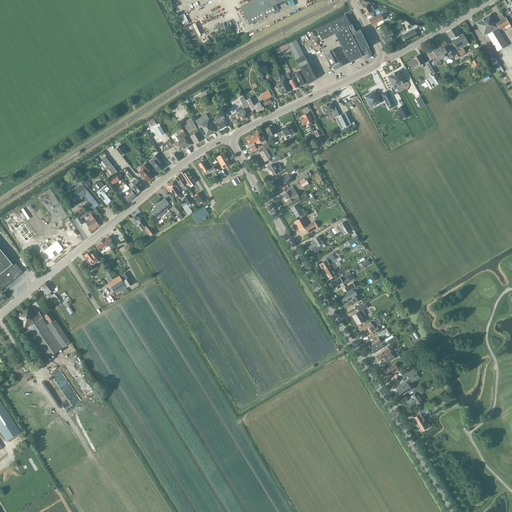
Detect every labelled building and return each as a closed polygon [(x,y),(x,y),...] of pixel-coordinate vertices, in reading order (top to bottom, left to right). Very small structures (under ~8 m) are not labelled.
[(254,0),(241,7),(249,24),(278,10),(275,4),(283,0),(285,3),(290,0),(254,0)] [(362,8),(366,15),(375,11),(372,6),(369,7),(368,5),(362,8)] [(369,20),(372,27),(377,24),(378,26),(390,20),(387,12),(369,20)] [(501,20),(496,23),(491,15),(476,24),(484,36),(487,34),(498,51),(508,45),(497,28),(499,27),(500,30),(505,27),(510,24),(506,17),(504,18),(502,13),(498,15),(501,20)] [(316,29),(318,33),(322,40),(335,34),(349,63),(364,55),(364,56),(365,56),(366,56),(366,57),(367,57),(367,56),(368,56),(369,55),(369,54),(369,53),(367,49),(368,48),(359,30),(355,32),(352,24),(350,25),(345,15),(316,29)] [(447,33),(457,50),(468,43),(463,34),(460,35),(456,28),(447,33)] [(383,33),(384,36),(383,40),(385,44),(393,41),(391,38),(393,35),(390,30),(383,33)] [(410,33),(406,35),(405,38),(406,41),(412,38),(413,39),(418,37),(415,30),(410,32),(410,33)] [(296,40),(288,44),(287,44),(307,84),(316,80),(296,40)] [(280,48),(283,55),(290,51),(287,44),(280,48)] [(310,60),(320,55),(315,44),(307,48),(310,53),(308,54),(310,60)] [(452,57),(453,56),(448,48),(445,50),(443,46),(438,49),(443,58),(444,61),(449,58),(450,58),(452,57)] [(443,58),(438,49),(433,52),(436,58),(433,60),(433,61),(436,65),(436,66),(438,66),(440,65),(440,63),(441,63),(439,60),(443,58)] [(325,53),(334,70),(341,66),(333,50),(325,53)] [(487,52),(500,74),(504,72),(491,50),(487,52)] [(408,62),(412,69),(418,66),(422,64),(418,56),(413,58),(414,59),(408,62)] [(471,60),(475,67),(480,64),(476,57),(471,60)] [(278,76),(282,84),(278,86),(280,90),(281,90),(283,95),(284,94),(284,95),(285,95),(287,94),(287,93),(290,91),(279,69),(278,71),(279,74),(279,75),(278,76)] [(323,79),(326,76),(324,74),(326,72),(323,69),(317,74),(323,79)] [(396,72),(393,73),(400,86),(406,82),(405,80),(407,79),(405,75),(403,76),(400,70),(399,70),(396,72)] [(294,74),(298,82),(299,82),(301,86),(303,85),(306,84),(305,84),(306,83),(300,71),(294,74)] [(289,87),(291,86),(293,90),(297,87),(293,79),(291,80),(288,73),(285,75),(287,79),(286,80),(289,87)] [(400,86),(393,73),(391,74),(391,75),(388,76),(387,77),(390,83),(389,84),(391,87),(392,86),(394,89),(400,86)] [(425,81),(430,89),(436,86),(431,77),(425,81)] [(260,95),(263,101),(271,97),(268,91),(260,95)] [(375,102),(376,104),(381,102),(378,96),(376,91),(372,93),(372,94),(371,95),(370,94),(365,97),(368,102),(370,101),(372,104),(375,102)] [(421,95),(429,112),(439,107),(435,100),(430,102),(426,93),(421,95)] [(274,96),(262,102),(265,107),(273,102),(273,101),(276,100),(274,96)] [(387,105),(390,104),(392,108),(395,106),(389,97),(384,99),(387,105)] [(240,100),(243,105),(235,110),(237,113),(230,116),(234,123),(235,123),(237,122),(237,121),(237,120),(240,118),(241,121),(247,118),(245,115),(246,114),(244,109),(245,109),(249,107),(244,98),(240,100)] [(254,105),(251,98),(246,101),(252,111),(255,109),(257,112),(261,110),(263,109),(264,108),(260,102),(254,105)] [(321,108),(324,115),(332,111),(341,130),(351,125),(345,113),(339,116),(334,106),(333,106),(331,103),(321,108)] [(406,113),(402,106),(398,108),(401,115),(406,113)] [(301,122),(304,121),(305,125),(308,123),(310,127),(313,125),(311,122),(313,121),(309,113),(308,113),(306,114),(304,115),(302,116),(302,117),(301,117),(302,117),(300,118),(301,122)] [(195,121),(205,138),(216,132),(206,114),(195,121)] [(223,120),(225,119),(222,115),(215,119),(216,119),(213,121),(215,125),(216,124),(219,130),(220,130),(221,130),(222,129),(222,128),(226,126),(223,120)] [(190,135),(190,136),(194,144),(203,139),(191,118),(183,122),(190,135)] [(283,131),(280,132),(283,138),(294,132),(290,124),(281,128),(283,131)] [(164,133),(160,126),(155,130),(159,137),(164,133)] [(266,129),(265,129),(271,141),(275,139),(275,138),(278,136),(275,130),(274,130),(272,126),(269,127),(268,127),(266,128),(266,129)] [(175,136),(178,141),(172,144),(178,153),(191,144),(183,131),(177,135),(175,136)] [(255,142),(257,141),(258,144),(263,141),(258,132),(252,136),(255,142)] [(278,133),(284,147),(286,145),(284,139),(283,138),(280,132),(278,133)] [(255,142),(252,136),(246,139),(249,145),(251,145),(251,146),(255,145),(254,143),(255,142)] [(120,145),(116,149),(121,155),(122,156),(126,153),(125,152),(120,145)] [(258,150),(265,162),(272,158),(274,156),(269,148),(268,145),(258,150)] [(163,152),(167,158),(170,156),(175,163),(181,159),(173,147),(166,152),(166,151),(163,152)] [(300,152),(298,147),(289,152),(292,157),(300,152)] [(216,158),(222,169),(230,165),(224,153),(216,158)] [(149,162),(157,172),(163,167),(160,163),(162,161),(157,155),(149,162)] [(98,163),(108,179),(117,173),(105,157),(98,163)] [(270,162),(271,165),(267,167),(272,176),(280,172),(283,170),(279,164),(276,165),(274,163),(277,161),(278,162),(281,160),(279,157),(270,162)] [(199,165),(203,173),(205,172),(208,175),(214,171),(215,170),(209,160),(203,163),(202,163),(200,163),(199,165)] [(140,173),(146,181),(148,180),(148,181),(152,178),(151,177),(152,176),(149,172),(151,170),(146,164),(141,168),(143,170),(140,173)] [(184,171),(179,174),(186,184),(188,187),(192,184),(193,186),(196,184),(188,172),(185,173),(184,171)] [(304,179),(311,175),(309,171),(297,178),(299,182),(300,182),(304,179)] [(179,174),(174,177),(182,189),(185,187),(183,185),(186,184),(179,174)] [(117,175),(108,180),(112,186),(120,180),(117,175)] [(289,178),(287,175),(275,182),(279,189),(292,182),(289,178)] [(62,184),(66,189),(76,182),(72,177),(62,184)] [(131,188),(136,195),(144,189),(141,185),(142,185),(139,182),(138,182),(136,179),(131,183),(134,186),(131,188)] [(304,179),(300,182),(303,187),(308,184),(306,180),(305,181),(304,179)] [(94,209),(99,205),(86,189),(88,187),(83,181),(80,183),(83,186),(79,189),(78,187),(70,194),(73,199),(71,200),(75,205),(80,202),(82,201),(81,200),(85,197),(94,209)] [(91,186),(97,192),(96,193),(106,205),(111,201),(105,193),(109,189),(106,185),(105,186),(103,183),(102,183),(101,182),(100,182),(99,182),(98,182),(97,182),(96,183),(95,182),(91,186)] [(179,191),(175,184),(173,182),(170,184),(169,184),(167,185),(168,185),(167,186),(171,191),(176,198),(178,197),(178,196),(180,195),(178,192),(179,191)] [(128,203),(136,196),(125,184),(120,189),(126,196),(124,198),(128,203)] [(287,192),(283,195),(288,204),(299,197),(292,186),(286,190),(287,192)] [(194,196),(200,205),(204,202),(199,193),(194,196)] [(308,199),(310,203),(315,200),(311,193),(307,196),(308,199)] [(183,199),(189,207),(192,204),(187,196),(183,199)] [(170,206),(165,199),(156,206),(157,207),(151,212),(157,219),(163,215),(162,214),(167,209),(167,208),(170,206)] [(177,214),(182,211),(176,204),(172,208),(177,214)] [(187,205),(182,208),(188,216),(192,213),(187,205)] [(291,208),(296,218),(305,213),(302,209),(300,210),(297,205),(291,208)] [(192,215),(197,222),(209,215),(204,208),(192,215)] [(90,213),(91,214),(87,217),(89,219),(95,228),(99,226),(94,218),(97,216),(93,211),(90,213)] [(147,227),(137,214),(131,219),(134,223),(136,221),(141,229),(142,228),(144,227),(146,229),(147,227)] [(83,223),(79,217),(75,219),(80,226),(83,223)] [(299,231),(304,228),(307,234),(317,228),(314,222),(308,225),(303,217),(294,222),(299,231)] [(95,228),(89,219),(84,222),(91,231),(95,228)] [(338,226),(344,235),(350,231),(344,222),(338,226)] [(17,231),(26,243),(34,237),(25,225),(17,231)] [(61,243),(66,240),(64,236),(67,234),(62,225),(54,229),(61,243)] [(145,229),(150,237),(155,233),(149,226),(147,227),(146,229),(144,227),(142,228),(143,231),(145,229)] [(289,236),(292,239),(299,234),(297,231),(289,236)] [(99,242),(100,243),(96,247),(100,252),(108,246),(110,249),(115,245),(109,237),(104,240),(103,239),(102,240),(100,241),(99,242)] [(318,247),(322,244),(318,237),(313,240),(313,241),(308,244),(309,245),(308,246),(310,250),(313,248),(313,249),(313,250),(314,252),(315,252),(319,250),(318,247)] [(60,252),(63,250),(57,241),(48,247),(46,244),(41,247),(50,260),(61,253),(60,252)] [(352,248),(355,256),(366,251),(362,243),(352,248)] [(96,262),(101,259),(95,252),(93,253),(91,251),(84,255),(89,262),(93,258),(96,262)] [(0,290),(1,290),(23,272),(14,262),(11,265),(10,264),(8,265),(0,254),(0,290)] [(334,263),(329,255),(325,258),(326,260),(319,265),(322,270),(334,263)] [(341,260),(339,257),(335,260),(336,261),(334,263),(322,270),(325,274),(336,268),(341,265),(339,261),(341,260)] [(325,274),(328,280),(336,275),(336,276),(340,274),(336,268),(325,274)] [(126,272),(119,276),(123,281),(123,280),(128,288),(133,284),(126,272)] [(344,285),(350,282),(345,274),(330,283),(333,288),(342,283),(344,285)] [(119,276),(109,283),(116,294),(126,287),(123,281),(119,276)] [(41,288),(47,295),(51,292),(48,288),(50,286),(46,282),(40,287),(41,288)] [(347,292),(355,287),(352,283),(344,288),(347,292)] [(343,303),(344,304),(352,299),(353,301),(354,303),(359,300),(354,291),(353,292),(341,299),(342,301),(341,301),(343,304),(343,303)] [(48,296),(49,297),(55,304),(59,301),(54,294),(52,295),(50,293),(48,296)] [(357,309),(359,312),(352,316),(357,325),(365,321),(362,317),(366,315),(363,310),(368,307),(365,304),(357,309)] [(62,348),(47,325),(42,318),(43,318),(38,312),(34,315),(29,308),(25,310),(25,309),(15,316),(24,330),(25,329),(46,359),(62,348)] [(54,320),(49,312),(44,315),(49,323),(54,320)] [(365,325),(365,324),(358,328),(361,333),(367,330),(371,336),(379,331),(378,329),(381,327),(381,325),(380,323),(380,322),(378,318),(377,318),(376,318),(365,325)] [(55,319),(47,325),(62,348),(71,343),(55,319)] [(378,333),(380,337),(388,332),(386,328),(378,333)] [(387,341),(390,346),(398,340),(396,336),(387,341)] [(369,345),(371,349),(381,343),(381,342),(378,337),(371,342),(372,343),(369,345)] [(381,343),(371,349),(374,353),(384,347),(381,343)] [(376,356),(379,361),(383,359),(384,361),(385,360),(387,363),(395,358),(389,348),(376,356)] [(385,370),(386,372),(386,374),(388,375),(394,372),(395,373),(399,371),(395,364),(385,370)] [(411,381),(419,377),(415,370),(407,375),(411,381)] [(411,384),(408,380),(395,388),(401,396),(411,390),(408,385),(411,384)] [(431,390),(436,387),(433,382),(427,385),(431,390)] [(412,399),(405,403),(408,409),(412,407),(413,406),(417,404),(418,407),(423,404),(424,403),(421,399),(417,392),(411,396),(412,399)] [(67,393),(60,397),(52,403),(56,409),(71,398),(67,393)] [(0,431),(6,441),(20,432),(0,400),(0,431)] [(418,410),(420,414),(418,415),(414,417),(418,424),(422,421),(424,420),(422,416),(423,415),(422,413),(427,410),(425,407),(418,410)] [(422,421),(418,424),(422,431),(426,428),(429,426),(428,424),(425,425),(422,421)]
